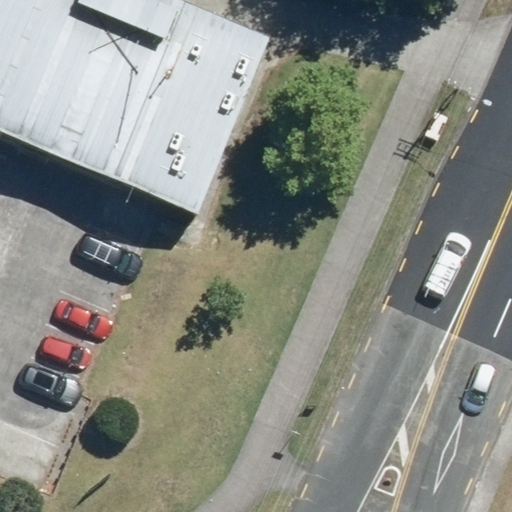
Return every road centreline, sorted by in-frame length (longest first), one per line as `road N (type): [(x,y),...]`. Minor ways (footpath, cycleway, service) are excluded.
road 1 (secondary): [(328,511),(332,494),(456,327)]
road 2 (secondary): [(456,327),(424,511)]
road 3 (secondary): [(456,327),(511,206)]
